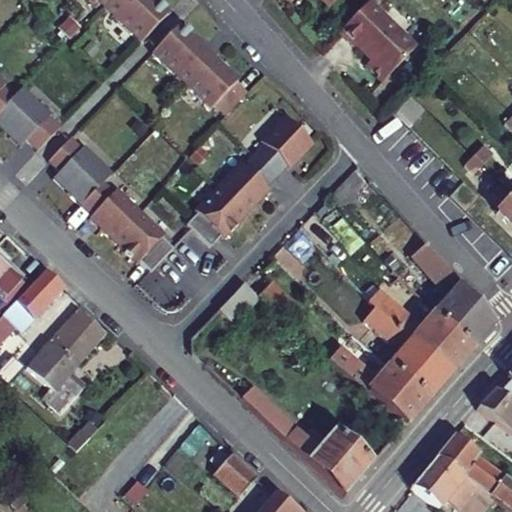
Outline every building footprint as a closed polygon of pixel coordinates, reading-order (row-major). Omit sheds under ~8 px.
[(96,0),(145,47),(175,16),(157,0),(146,0),(145,1),(144,0),(96,0)] [(419,49),(373,4),(343,34),(358,48),(359,47),(374,62),(369,67),(386,83),(419,49)] [(147,49),(177,18),(175,16),(145,47),(147,49)] [(198,39),(187,29),(158,60),(169,70),(198,39)] [(206,60),(213,53),(198,39),(169,70),(217,115),(219,113),(232,125),(255,101),(242,89),(246,85),(223,63),(216,70),(206,60)] [(223,63),(213,53),(206,60),(216,70),(223,63)] [(0,127),(9,136),(15,129),(31,144),(43,155),(66,130),(54,118),(57,115),(28,88),(19,98),(9,88),(10,86),(0,76),(0,127)] [(301,182),(325,157),(293,125),(269,149),(272,153),(252,173),(249,170),(203,217),(206,219),(194,231),(197,233),(220,256),(231,245),(234,248),(280,201),(278,198),(297,178),(301,182)] [(505,146),(511,139),(511,134),(505,128),(496,137),(505,146)] [(31,144),(15,129),(9,136),(24,150),(31,144)] [(496,156),(505,146),(496,137),(487,147),(496,156)] [(77,146),(75,145),(53,167),(55,169),(77,146)] [(77,146),(55,169),(64,178),(86,155),(77,146)] [(114,179),(88,154),(86,155),(64,178),(77,190),(70,197),(95,221),(91,224),(140,271),(143,268),(154,279),(179,253),(119,195),(117,198),(106,187),(114,179)] [(478,175),(487,166),(477,157),(468,166),(478,175)] [(77,190),(64,178),(58,185),(70,197),(77,190)] [(511,227),(511,189),(507,185),(495,197),(507,209),(500,216),(511,227)] [(418,261),(456,306),(442,323),(477,354),(500,328),(431,248),(418,261)] [(14,303),(28,288),(0,261),(0,300),(9,308),(14,303)] [(62,288),(45,271),(28,288),(14,303),(32,320),(62,288)] [(433,333),(390,291),(378,303),(380,305),(455,380),(477,354),(442,323),(433,333)] [(266,305),(253,293),(225,322),(238,335),(266,305)] [(280,293),(267,307),(285,324),(298,310),(280,293)] [(400,372),(434,405),(455,380),(380,305),(365,320),(391,345),(399,345),(413,359),(400,372)] [(71,324),(59,312),(41,330),(54,342),(71,324)] [(109,339),(86,317),(35,369),(58,391),(53,397),(66,409),(91,383),(79,370),(109,339)] [(330,358),(410,433),(434,405),(400,372),(387,386),(372,372),(372,365),(346,340),(330,358)] [(511,377),(498,392),(511,403),(511,377)] [(330,454),(257,383),(242,398),(350,502),(377,471),(345,438),(330,454)] [(511,403),(498,392),(489,403),(511,420),(511,403)] [(511,420),(489,403),(472,421),(511,451),(511,420)] [(475,470),(444,447),(427,469),(480,509),(483,511),(484,511),(499,493),(473,473),(475,470)] [(232,464),(224,457),(215,466),(247,497),(263,479),(240,456),(232,464)] [(479,511),(480,509),(427,469),(409,492),(433,511),(438,505),(447,511),(479,511)] [(511,511),(511,502),(499,493),(484,511),(511,511)] [(297,511),(282,497),(268,511),(297,511)]
